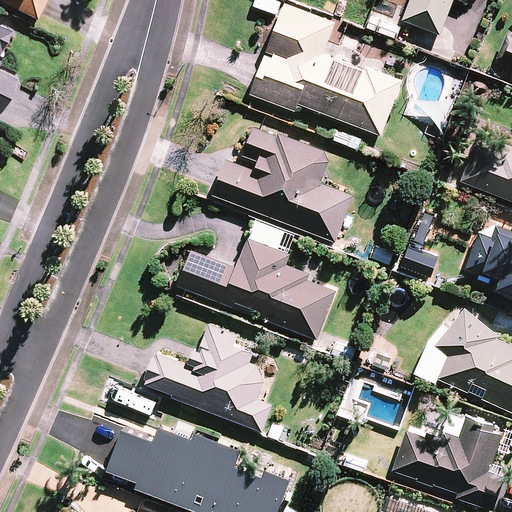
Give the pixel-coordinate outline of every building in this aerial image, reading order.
[(0,0),(0,4),(37,23),(48,0),(0,0)] [(414,0),(406,23),(444,38),(458,1),(471,5),(472,0),(414,0)] [(302,107),(384,139),(405,84),(369,71),(368,74),(327,58),(339,26),(288,7),(253,98),(299,116),(302,107)] [(0,90),(7,77),(0,73),(0,66),(1,64),(0,63),(0,57),(12,34),(0,28),(0,90)] [(501,62),(511,66),(511,38),(501,62)] [(243,84),(221,77),(217,89),(240,96),(243,84)] [(230,164),(216,198),(340,245),(358,199),(324,187),(333,165),(329,155),(282,137),(280,140),(258,131),(247,159),(261,164),(258,174),(230,164)] [(480,144),(465,184),(511,202),(511,147),(504,145),(501,152),(480,144)] [(434,215),(417,207),(405,233),(423,241),(434,215)] [(495,240),(482,235),(468,271),(501,284),(498,293),(511,298),(511,232),(500,228),(495,240)] [(195,253),(181,289),(236,310),(238,305),(263,314),(261,319),(322,342),(340,294),(311,283),(314,277),(290,268),(294,258),(250,241),(239,270),(195,253)] [(439,257),(408,245),(398,270),(429,282),(439,257)] [(442,381),(511,413),(511,346),(500,341),(502,338),(469,311),(439,349),(452,359),(442,381)] [(174,401),(265,436),(276,408),(261,402),(268,384),(261,369),(253,366),(257,356),(237,349),(241,338),(213,327),(204,350),(206,351),(204,357),(196,354),(191,367),(161,356),(159,362),(156,361),(148,382),(151,384),(149,388),(175,398),(174,401)] [(410,433),(397,472),(421,480),(420,483),(437,488),(438,486),(462,495),(460,500),(496,511),(497,511),(509,480),(492,474),(505,438),(496,435),(499,427),(471,417),(463,440),(447,435),(445,440),(431,435),(429,440),(410,433)] [(139,491),(194,511),(281,511),(293,484),(268,474),(265,482),(237,471),(244,455),(197,437),(195,443),(163,431),(156,447),(125,435),(110,475),(141,486),(139,491)]
